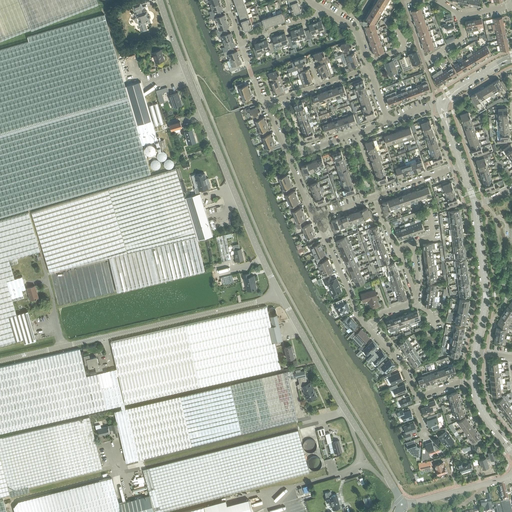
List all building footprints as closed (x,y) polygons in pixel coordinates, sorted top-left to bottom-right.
[(0,0),(0,40),(30,29),(31,31),(99,5),(96,0),(0,0)] [(379,27),(380,19),(379,18),(390,0),(376,0),(376,1),(375,0),(374,0),(373,4),(374,4),(370,11),(369,10),(363,20),(361,19),(359,20),(359,21),(359,23),(360,23),(362,23),(366,34),(368,33),(370,41),(369,41),(370,45),(372,45),(374,52),(373,52),(373,55),(386,50),(378,28),(379,27)] [(301,11),(298,1),(289,4),(293,14),(301,11)] [(137,18),(136,18),(135,19),(135,20),(135,22),(136,22),(137,23),(138,22),(139,26),(141,26),(142,31),(147,30),(146,24),(151,22),(147,10),(142,12),(141,10),(142,9),(140,3),(132,5),(135,12),(136,11),(137,14),(135,14),(137,18)] [(209,12),(211,16),(219,14),(218,11),(222,9),(220,3),(211,6),(212,11),(209,12)] [(436,47),(432,35),(434,35),(433,31),(431,32),(422,7),(414,10),(414,8),(409,10),(424,52),(426,51),(428,50),(429,54),(440,47),(440,46),(436,47)] [(275,12),(276,14),(279,23),(284,21),(280,10),(275,12)] [(150,173),(142,144),(125,86),(104,14),(27,37),(28,41),(0,49),(0,217),(4,216),(30,208),(150,173)] [(215,20),(217,24),(227,21),(225,15),(220,16),(219,14),(211,16),(212,21),(215,20)] [(244,31),(253,28),(249,17),(241,20),(244,31)] [(446,31),(455,28),(453,22),(452,22),(452,21),(453,21),(451,17),(445,19),(446,23),(441,25),(442,28),(445,27),(446,31)] [(215,30),(217,34),(225,32),(224,29),(229,27),(227,21),(217,24),(219,29),(215,30)] [(321,21),(315,23),(318,32),(322,31),(324,34),(328,32),(325,24),(322,25),(321,21)] [(310,30),(307,31),(310,39),(314,37),(313,34),(318,32),(315,23),(308,25),(310,30)] [(306,40),(310,39),(307,31),(304,32),(303,27),(297,29),(300,39),(304,37),(306,40)] [(292,36),(289,37),(292,45),(293,48),(298,47),(295,40),(300,39),(297,29),(290,31),(292,36)] [(222,38),(223,42),(233,39),(231,33),(226,34),(225,32),(217,34),(219,39),(222,38)] [(285,33),(279,35),(282,45),(286,43),(288,47),(292,45),(289,37),(286,38),(285,33)] [(274,42),(271,43),(274,51),(278,50),(277,47),(282,45),(279,35),(272,37),(274,42)] [(445,40),(447,43),(456,39),(454,35),(445,40)] [(222,48),(223,52),(231,50),(230,47),(235,45),(233,39),(223,42),(225,47),(222,48)] [(267,39),(261,42),(264,51),(268,50),(270,53),(274,51),(271,43),(268,44),(267,39)] [(343,52),(343,54),(347,53),(350,52),(353,50),(352,48),(353,48),(351,41),(340,45),(343,52)] [(259,53),(264,51),(261,42),(254,44),(256,49),(253,50),(256,58),(260,56),(259,53)] [(486,46),(481,49),(486,56),(491,53),(490,51),(488,49),(486,46)] [(481,49),(477,51),(481,59),(486,56),(481,49)] [(155,63),(164,60),(161,50),(152,53),(155,63)] [(228,56),(230,60),(239,57),(237,51),(232,52),(231,50),(223,52),(225,57),(228,56)] [(323,61),(328,59),(327,56),(325,57),(323,51),(312,55),(313,59),(314,58),(315,61),(318,60),(319,62),(323,61)] [(477,51),(472,54),(477,62),(481,59),(477,51)] [(343,63),(346,62),(356,59),(355,56),(352,57),(350,52),(347,53),(343,54),(341,55),(340,55),(343,63)] [(412,55),(409,56),(412,65),(420,63),(416,52),(412,53),(412,55)] [(472,54),(467,57),(472,65),(477,62),(472,54)] [(413,68),(412,65),(409,56),(398,60),(403,72),(413,68)] [(241,63),(239,57),(230,60),(227,61),(231,71),(236,69),(238,68),(237,65),(241,63)] [(294,61),(297,70),(300,69),(304,68),(303,65),(306,64),(305,62),(306,61),(305,57),(294,61)] [(394,65),(398,63),(395,57),(392,59),(392,61),(384,64),(388,75),(397,72),(394,65)] [(467,57),(463,60),(467,68),(472,65),(467,57)] [(317,66),(319,72),(329,68),(327,63),(329,62),(328,59),(323,61),(323,64),(317,66)] [(358,65),(356,59),(346,62),(348,68),(349,71),(353,70),(352,67),(358,65)] [(463,60),(458,63),(463,70),(467,68),(463,60)] [(458,73),(463,70),(458,63),(453,66),(458,73)] [(449,68),(447,69),(452,77),(457,74),(451,64),(448,66),(449,68)] [(332,77),(329,68),(319,72),(321,78),(328,75),(329,78),(332,77)] [(298,73),(300,78),(310,75),(308,69),(301,72),(300,69),(297,70),(298,73)] [(447,69),(443,72),(447,80),(452,77),(447,69)] [(273,79),(274,81),(281,79),(282,79),(281,75),(280,76),(278,70),(267,74),(268,78),(269,77),(270,80),(273,79)] [(443,83),(438,75),(437,72),(432,75),(433,78),(438,86),(443,83)] [(443,72),(438,75),(443,83),(447,80),(443,72)] [(310,75),(300,78),(297,80),(300,88),(306,86),(305,83),(312,81),(310,75)] [(271,82),(273,88),(283,85),(281,79),(274,81),(271,82)] [(499,79),(494,82),(499,90),(503,87),(505,90),(507,89),(502,81),(501,82),(499,79)] [(355,85),(356,88),(365,86),(363,80),(359,81),(359,80),(350,83),(351,86),(355,85)] [(154,141),(157,140),(152,120),(141,81),(125,86),(142,144),(154,141)] [(427,82),(422,84),(425,92),(430,90),(427,82)] [(494,82),(489,85),(494,92),(499,90),(494,82)] [(239,88),(241,93),(250,90),(249,87),(250,87),(249,84),(244,86),(243,83),(236,85),(237,88),(239,88)] [(422,84),(417,86),(420,94),(425,92),(422,84)] [(285,90),(283,85),(273,88),(275,94),(281,92),(282,94),(289,92),(288,89),(285,90)] [(343,85),(338,87),(341,96),(346,94),(343,85)] [(411,85),(406,87),(410,98),(415,96),(412,88),(411,85)] [(489,85),(485,88),(491,97),(495,95),(494,92),(489,85)] [(355,95),(358,94),(366,91),(365,86),(356,88),(353,89),(355,95)] [(417,86),(412,88),(415,96),(420,94),(417,86)] [(167,87),(156,91),(160,104),(163,103),(165,102),(162,93),(168,91),(167,87)] [(338,87),(333,89),(336,98),(336,100),(342,98),(341,96),(338,87)] [(405,100),(410,98),(406,87),(401,89),(401,91),(405,100)] [(480,90),(485,98),(486,100),(491,97),(485,88),(480,90)] [(333,89),(328,91),(331,99),(336,98),(333,89)] [(252,93),(250,90),(241,93),(243,99),(241,99),(242,103),(249,100),(248,97),(253,96),(252,93)] [(480,90),(475,93),(480,101),(485,98),(480,90)] [(328,91),(323,93),(326,101),(331,99),(328,91)] [(358,94),(360,99),(368,96),(366,91),(358,94)] [(396,91),(391,93),(395,104),(400,102),(396,93),(396,91)] [(400,102),(405,100),(401,91),(396,93),(400,102)] [(173,107),(182,104),(178,93),(169,95),(173,107)] [(323,93),(317,94),(320,103),(326,101),(323,93)] [(389,106),(395,104),(391,93),(385,95),(389,106)] [(476,104),(480,101),(475,93),(471,96),(472,99),(471,100),(476,108),(478,107),(476,104)] [(321,105),(320,103),(317,94),(312,96),(315,105),(318,104),(319,106),(321,105)] [(360,99),(361,104),(370,101),(368,96),(360,99)] [(294,104),(295,110),(304,107),(302,102),(305,101),(304,99),(296,102),(297,103),(294,104)] [(361,104),(363,109),(372,106),(370,101),(361,104)] [(250,111),(253,119),(259,116),(258,113),(261,112),(260,110),(261,109),(260,106),(251,110),(250,108),(246,110),(247,112),(250,111)] [(297,115),(306,112),(308,111),(306,106),(304,107),(295,110),(297,115)] [(363,109),(365,114),(374,111),(372,106),(363,109)] [(460,114),(462,120),(470,117),(468,112),(472,111),(471,109),(463,112),(463,113),(460,114)] [(375,116),(374,111),(365,114),(367,119),(364,120),(365,122),(373,119),(372,118),(375,116)] [(297,115),(299,120),(308,117),(306,112),(297,115)] [(342,115),(343,118),(346,126),(351,125),(348,116),(347,114),(342,115)] [(356,123),(354,118),(353,114),(348,116),(351,125),(356,123)] [(255,121),(257,126),(267,123),(266,119),(265,117),(260,119),(259,116),(253,119),(248,120),(249,123),(255,121)] [(299,120),(301,125),(309,122),(309,120),(311,119),(310,116),(308,117),(299,120)] [(332,119),(333,122),(336,130),(341,128),(338,120),(337,117),(332,119)] [(462,120),(463,125),(472,122),(470,117),(462,120)] [(343,118),(338,120),(341,128),(346,126),(343,118)] [(421,124),(423,129),(431,126),(429,120),(426,121),(425,120),(417,123),(417,125),(421,124)] [(331,132),(328,123),(327,121),(321,123),(322,125),(325,134),(331,132)] [(180,122),(170,125),(171,130),(172,130),(174,129),(175,133),(180,131),(179,128),(182,127),(181,127),(180,122)] [(301,125),(303,130),(311,127),(309,122),(301,125)] [(333,122),(328,123),(331,132),(336,130),(333,122)] [(463,125),(465,130),(474,127),(472,122),(463,125)] [(258,132),(259,135),(266,133),(265,130),(270,128),(269,125),(268,126),(267,123),(257,126),(260,132),(258,132)] [(423,129),(424,134),(433,131),(431,126),(423,129)] [(304,135),(313,132),(315,132),(313,127),(311,127),(303,130),(304,135)] [(410,127),(405,129),(409,141),(414,139),(410,127)] [(465,130),(467,135),(475,132),(474,127),(465,130)] [(192,129),(184,132),(188,144),(196,142),(192,129)] [(405,129),(399,131),(404,142),(409,141),(405,129)] [(399,131),(394,133),(398,144),(404,142),(399,131)] [(424,134),(426,139),(435,136),(433,131),(424,134)] [(315,137),(313,132),(304,135),(306,141),(310,139),(310,141),(320,138),(319,136),(315,137)] [(467,135),(469,140),(477,137),(475,132),(467,135)] [(262,138),(264,143),(274,139),(273,138),(274,138),(272,133),(267,135),(266,133),(259,135),(261,138),(262,138)] [(394,133),(389,134),(392,143),(393,145),(398,144),(394,133)] [(387,145),(392,143),(389,134),(384,136),(387,145)] [(509,141),(509,135),(500,136),(500,141),(497,141),(497,143),(506,143),(506,141),(509,141)] [(426,145),(428,144),(436,141),(435,136),(426,139),(424,140),(426,145)] [(365,143),(367,148),(375,145),(373,140),(376,139),(376,137),(368,140),(368,142),(365,143)] [(469,140),(470,145),(479,142),(477,137),(469,140)] [(275,142),(274,139),(264,143),(266,148),(265,149),(266,152),(273,149),(272,147),(277,145),(276,142),(275,142)] [(158,141),(157,140),(154,141),(155,143),(156,143),(158,151),(163,150),(160,141),(159,141),(158,141)] [(428,144),(430,149),(438,146),(436,141),(428,144)] [(470,145),(472,150),(481,147),(480,145),(482,144),(481,142),(479,142),(470,145)] [(157,150),(156,148),(156,147),(155,146),(153,145),(152,144),(150,144),(149,145),(148,145),(147,146),(146,148),(145,150),(145,152),(146,154),(147,155),(148,155),(150,156),(152,156),(153,155),(155,154),(156,153),(156,152),(156,151),(157,150)] [(368,153),(377,150),(379,149),(378,144),(375,145),(367,148),(368,153)] [(503,149),(506,153),(511,149),(511,146),(510,144),(507,146),(506,144),(499,149),(500,151),(503,149)] [(430,149),(432,154),(440,151),(438,146),(430,149)] [(481,147),(472,150),(474,156),(478,154),(478,156),(489,152),(489,150),(482,152),(481,147)] [(368,153),(370,158),(379,155),(377,150),(368,153)] [(169,156),(168,155),(168,154),(167,152),(165,151),(164,151),(163,151),(161,151),(159,152),(158,154),(158,156),(158,158),(159,160),(160,160),(161,161),(162,161),(163,162),(165,161),(167,160),(168,159),(168,158),(168,157),(169,156)] [(333,155),(334,160),(343,157),(341,151),(337,152),(337,151),(329,154),(330,156),(333,155)] [(432,154),(433,159),(442,156),(440,151),(432,154)] [(372,163),(380,161),(383,160),(381,155),(379,155),(370,158),(372,163)] [(476,160),(478,166),(486,163),(490,161),(487,155),(479,158),(479,159),(476,160)] [(444,162),(442,156),(433,159),(432,160),(433,165),(432,165),(432,167),(441,164),(440,163),(444,162)] [(325,166),(324,163),(321,157),(318,158),(318,159),(316,160),(321,171),(323,170),(322,167),(325,166)] [(335,162),(336,165),(346,161),(345,158),(343,159),(343,157),(334,160),(332,160),(333,163),(335,162)] [(420,157),(415,159),(419,170),(424,168),(420,157)] [(160,165),(160,164),(160,162),(159,162),(158,161),(157,160),(156,159),(154,159),(152,160),(151,161),(150,162),(149,162),(149,164),(149,165),(150,167),(151,168),(152,169),(153,170),(154,170),(156,170),(157,169),(158,169),(159,168),(159,167),(160,165)] [(415,159),(410,161),(414,172),(419,170),(415,159)] [(316,160),(311,162),(315,170),(316,173),(321,171),(316,160)] [(336,165),(338,170),(346,167),(345,164),(347,164),(346,161),(336,165)] [(372,163),(374,169),(382,166),(380,161),(372,163)] [(405,163),(409,174),(414,172),(410,161),(405,163)] [(310,173),(315,170),(311,162),(306,164),(310,173)] [(400,165),(401,167),(404,175),(409,174),(405,163),(403,163),(402,164),(401,164),(400,165)] [(478,166),(479,171),(488,168),(486,163),(478,166)] [(305,174),(310,173),(306,164),(301,166),(302,170),(301,170),(304,178),(306,177),(305,174)] [(374,169),(376,174),(384,171),(382,166),(374,169)] [(338,170),(340,175),(349,171),(348,168),(347,169),(346,167),(338,170)] [(398,177),(404,175),(401,167),(395,169),(398,177)] [(204,271),(197,240),(175,168),(31,212),(49,272),(109,257),(117,292),(204,271)] [(479,171),(481,176),(490,173),(488,168),(479,171)] [(340,175),(341,180),(350,177),(349,175),(350,174),(349,171),(340,175)] [(376,174),(377,179),(386,176),(384,171),(376,174)] [(195,180),(194,182),(195,184),(196,185),(197,184),(198,187),(194,188),(196,194),(200,193),(199,190),(211,187),(208,178),(206,178),(205,173),(195,176),(196,180),(195,180)] [(279,178),(281,184),(290,180),(289,176),(290,176),(289,174),(284,176),(283,173),(276,176),(277,179),(279,178)] [(481,176),(483,181),(491,178),(490,173),(481,176)] [(388,181),(386,176),(377,179),(379,184),(383,183),(383,184),(391,182),(391,180),(388,181)] [(341,180),(343,185),(352,182),(350,177),(341,180)] [(483,181),(485,186),(493,183),(491,178),(483,181)] [(282,190),(283,193),(289,190),(288,187),(293,185),(292,183),(290,180),(281,184),(283,189),(282,190)] [(310,185),(312,190),(320,187),(319,184),(321,183),(320,181),(310,185)] [(343,185),(345,190),(353,187),(352,182),(343,185)] [(442,191),(444,191),(453,188),(451,182),(448,183),(447,182),(438,185),(439,187),(441,187),(442,191)] [(495,188),(493,183),(485,186),(487,191),(490,190),(491,192),(499,189),(499,187),(495,188)] [(428,186),(423,188),(426,199),(432,197),(431,195),(428,186)] [(314,195),(322,192),(324,191),(323,189),(321,190),(320,187),(312,190),(314,195)] [(355,192),(353,187),(345,190),(342,191),(344,198),(352,195),(352,194),(355,192)] [(418,190),(421,199),(421,201),(426,199),(423,188),(418,190)] [(444,191),(446,196),(455,193),(453,188),(444,191)] [(285,195),(288,200),(297,196),(296,193),(295,191),(291,193),(289,190),(283,193),(284,195),(285,195)] [(418,190),(413,192),(417,204),(418,203),(417,200),(421,199),(418,190)] [(314,195),(316,200),(324,197),(322,192),(314,195)] [(413,192),(407,194),(411,202),(414,201),(415,204),(417,204),(413,192)] [(201,193),(185,197),(198,240),(213,236),(201,193)] [(446,196),(448,201),(456,198),(455,193),(446,196)] [(407,194),(402,196),(407,207),(406,205),(411,204),(411,202),(407,194)] [(289,206),(290,209),(296,206),(295,204),(300,202),(299,199),(299,200),(297,196),(288,200),(290,206),(289,206)] [(402,196),(397,197),(400,206),(404,205),(405,208),(407,207),(402,196)] [(326,202),(324,197),(316,200),(318,205),(321,204),(322,206),(330,202),(329,200),(326,202)] [(397,197),(392,199),(396,211),(398,210),(397,207),(400,206),(397,197)] [(458,203),(456,198),(448,201),(450,206),(446,207),(447,209),(456,206),(455,204),(458,203)] [(392,199),(387,201),(390,209),(394,208),(395,212),(396,211),(392,199)] [(386,211),(390,209),(387,201),(382,203),(383,206),(381,207),(385,216),(388,215),(386,211)] [(293,217),(293,218),(304,213),(303,210),(302,207),(297,209),(296,206),(290,209),(291,212),(292,212),(294,217),(293,217)] [(367,208),(362,210),(365,218),(366,221),(373,219),(370,211),(369,211),(367,208)] [(359,209),(356,210),(361,223),(363,223),(362,219),(365,218),(362,210),(359,211),(359,209)] [(359,224),(361,223),(356,210),(354,211),(354,212),(352,213),(355,222),(358,221),(359,224)] [(30,212),(0,220),(0,344),(23,338),(25,345),(37,341),(29,312),(17,315),(13,301),(25,298),(23,290),(27,289),(23,277),(15,279),(11,265),(19,263),(18,258),(41,252),(30,212)] [(296,224),(296,226),(303,223),(302,221),(307,218),(306,216),(305,216),(304,213),(293,218),(296,224)] [(349,213),(346,214),(351,227),(352,226),(351,223),(355,222),(352,213),(349,214),(349,213)] [(344,216),(341,217),(344,225),(348,224),(349,227),(351,227),(346,214),(344,215),(344,216)] [(341,217),(336,219),(339,227),(340,229),(345,228),(344,225),(341,217)] [(335,229),(339,227),(336,219),(331,220),(332,224),(331,224),(334,233),(337,232),(335,229)] [(409,222),(410,222),(413,233),(418,231),(415,223),(415,220),(409,222)] [(421,221),(415,223),(418,231),(424,229),(421,221)] [(405,224),(405,225),(408,235),(413,233),(410,222),(405,224)] [(304,226),(303,223),(296,226),(298,229),(302,227),(304,232),(314,229),(312,225),(313,225),(312,223),(304,226)] [(403,227),(400,228),(403,237),(408,235),(405,225),(402,225),(403,227)] [(369,229),(371,234),(379,231),(377,226),(369,229)] [(398,238),(403,237),(400,228),(395,230),(398,238)] [(315,232),(314,229),(304,232),(303,233),(306,241),(313,239),(312,236),(317,234),(316,232),(315,232)] [(370,240),(372,239),(381,236),(379,231),(371,234),(368,235),(370,240)] [(225,235),(216,237),(221,261),(231,259),(226,238),(225,235)] [(336,241),(339,246),(349,241),(347,236),(345,237),(336,241)] [(372,239),(374,244),(383,241),(381,236),(372,239)] [(339,246),(341,251),(351,246),(352,246),(349,241),(339,246)] [(374,244),(376,249),(385,246),(383,241),(374,244)] [(310,247),(313,252),(322,248),(321,246),(322,245),(320,242),(316,244),(314,242),(307,245),(309,248),(310,247)] [(236,261),(243,259),(241,248),(239,249),(238,244),(233,245),(234,250),(233,250),(236,261)] [(341,251),(343,256),(353,251),(351,246),(341,251)] [(376,249),(378,254),(386,251),(385,246),(376,249)] [(313,259),(315,261),(322,258),(321,255),(325,253),(324,250),(323,250),(322,248),(313,252),(315,257),(313,258),(313,259)] [(345,261),(354,257),(356,256),(353,251),(343,256),(345,261)] [(375,255),(377,260),(388,256),(386,251),(378,254),(375,255)] [(390,262),(388,256),(377,260),(379,266),(390,262)] [(345,261),(348,266),(356,262),(354,257),(345,261)] [(317,264),(320,269),(330,264),(328,259),(323,261),(322,258),(315,261),(316,264),(317,264)] [(350,271),(358,267),(360,266),(358,261),(356,262),(348,266),(350,271)] [(383,266),(385,271),(396,267),(394,262),(386,265),(383,266)] [(24,275),(31,273),(28,264),(21,266),(24,275)] [(333,270),(330,264),(320,269),(322,274),(321,275),(322,278),(330,274),(329,271),(333,270)] [(350,271),(352,275),(360,272),(358,267),(350,271)] [(387,276),(389,275),(398,272),(396,267),(385,271),(387,276)] [(352,275),(354,280),(362,277),(360,272),(352,275)] [(389,275),(391,280),(400,277),(398,272),(389,275)] [(247,291),(256,289),(255,284),(253,276),(250,276),(249,273),(241,275),(242,278),(244,278),(247,291)] [(224,277),(226,284),(234,282),(232,275),(224,277)] [(336,293),(341,291),(339,286),(338,286),(334,279),(332,281),(330,276),(323,279),(325,285),(328,284),(332,293),(331,293),(333,298),(337,296),(336,293)] [(365,282),(362,277),(354,280),(357,285),(365,282)] [(388,281),(390,286),(402,282),(400,277),(391,280),(388,281)] [(392,292),(392,291),(403,288),(402,282),(390,286),(392,292)] [(37,298),(39,297),(35,286),(27,288),(31,300),(36,298),(36,299),(37,299),(37,298)] [(394,297),(397,296),(405,293),(403,288),(392,291),(394,297)] [(371,309),(379,306),(376,295),(375,290),(361,294),(363,302),(369,301),(371,309)] [(407,298),(405,293),(397,296),(398,301),(407,298)] [(347,310),(350,309),(347,303),(344,304),(342,299),(336,302),(338,307),(335,308),(338,314),(341,313),(342,315),(348,313),(347,310)] [(460,299),(459,305),(469,307),(470,300),(460,299)] [(281,368),(275,342),(272,343),(268,327),(271,326),(266,306),(111,342),(125,403),(281,368)] [(417,311),(412,312),(416,323),(421,321),(420,318),(421,318),(420,315),(419,315),(417,311)] [(412,312),(407,314),(410,323),(411,325),(416,323),(412,312)] [(500,319),(498,322),(508,326),(511,321),(510,320),(511,317),(504,312),(500,317),(502,318),(500,320),(500,319)] [(407,314),(402,316),(405,324),(410,323),(407,314)] [(272,326),(271,326),(268,327),(272,343),(275,342),(283,340),(277,315),(270,317),(272,326)] [(351,331),(356,326),(357,325),(351,319),(350,319),(348,316),(342,322),(348,328),(348,329),(350,331),(351,331)] [(402,316),(397,318),(400,326),(400,329),(406,327),(405,324),(402,316)] [(397,318),(392,320),(395,328),(400,326),(397,318)] [(394,328),(395,328),(392,320),(386,321),(388,326),(387,326),(388,329),(389,329),(390,332),(395,330),(394,328)] [(507,332),(508,326),(498,322),(497,325),(498,325),(498,327),(496,327),(495,333),(505,335),(505,332),(507,332)] [(455,326),(454,332),(464,334),(465,327),(455,326)] [(355,330),(349,336),(352,338),(353,337),(361,346),(363,344),(369,338),(361,329),(357,332),(356,331),(355,330)] [(504,338),(505,335),(495,333),(494,340),(496,340),(495,343),(505,345),(506,339),(504,338)] [(398,344),(401,349),(409,344),(405,339),(398,344)] [(363,350),(367,354),(365,357),(367,360),(375,353),(373,350),(377,347),(372,341),(372,342),(363,350)] [(404,353),(412,348),(413,347),(410,343),(409,344),(401,349),(404,353)] [(292,345),(285,347),(287,359),(294,357),(292,345)] [(404,353),(407,358),(415,353),(412,348),(404,353)] [(79,349),(0,367),(0,433),(4,432),(106,408),(98,373),(86,375),(83,364),(79,349)] [(375,353),(367,360),(370,363),(371,362),(375,367),(377,365),(377,364),(386,356),(386,357),(386,356),(381,351),(377,355),(375,353)] [(407,358),(410,362),(419,356),(416,352),(415,353),(407,358)] [(89,355),(83,356),(85,364),(87,363),(88,367),(93,366),(95,372),(101,370),(100,364),(98,365),(96,357),(90,358),(89,355)] [(422,361),(419,356),(410,362),(413,367),(422,361)] [(386,373),(395,365),(389,360),(385,364),(383,362),(377,367),(379,369),(381,368),(386,373)] [(453,363),(447,365),(451,375),(456,374),(453,363)] [(442,367),(443,369),(446,377),(451,375),(447,365),(442,367)] [(116,368),(98,373),(106,408),(124,404),(116,368)] [(437,368),(432,370),(436,381),(441,379),(438,371),(437,368)] [(443,369),(438,371),(441,379),(446,377),(443,369)] [(294,378),(292,370),(123,409),(123,408),(114,410),(119,432),(126,463),(135,460),(245,432),(297,419),(287,379),(294,378)] [(308,400),(316,396),(311,388),(313,387),(310,382),(305,384),(304,381),(306,380),(304,370),(294,372),(295,378),(298,377),(299,383),(297,384),(298,388),(302,385),(305,390),(304,391),(308,400)] [(427,372),(428,374),(431,383),(436,381),(432,370),(427,372)] [(392,384),(402,380),(399,372),(391,376),(390,373),(383,377),(384,379),(389,377),(392,384)] [(422,374),(423,376),(426,384),(431,383),(428,374),(427,372),(422,374)] [(420,386),(426,384),(423,376),(417,378),(420,386)] [(393,397),(396,396),(407,391),(404,384),(398,387),(397,385),(389,388),(393,397)] [(498,395),(499,398),(502,396),(501,395),(500,389),(492,390),(492,396),(498,395)] [(448,395),(450,400),(460,397),(459,393),(457,393),(457,392),(448,395)] [(395,398),(396,401),(399,407),(401,406),(402,406),(412,402),(409,396),(404,398),(402,395),(395,398)] [(495,403),(499,407),(506,402),(502,396),(499,398),(500,399),(495,403)] [(450,400),(452,406),(461,403),(460,402),(462,401),(460,397),(450,400)] [(430,406),(422,409),(424,416),(434,412),(432,408),(436,406),(434,400),(428,402),(430,406)] [(499,407),(502,412),(509,406),(506,402),(499,407)] [(452,406),(454,412),(464,408),(463,404),(461,405),(461,403),(452,406)] [(502,412),(505,416),(511,410),(511,408),(511,407),(511,406),(511,405),(509,406),(502,412)] [(466,412),(464,408),(454,412),(456,418),(464,415),(464,413),(466,412)] [(404,421),(413,418),(411,411),(404,413),(402,410),(396,412),(399,418),(402,417),(404,421)] [(441,416),(437,417),(438,417),(437,413),(427,417),(428,420),(426,421),(428,425),(431,424),(433,429),(440,427),(438,422),(439,421),(442,419),(441,416)] [(89,417),(24,432),(0,437),(0,497),(10,495),(10,496),(29,491),(28,487),(61,479),(102,468),(93,432),(89,417)] [(458,422),(461,427),(470,421),(468,417),(466,418),(465,417),(458,422)] [(461,427),(465,432),(472,427),(472,425),(473,424),(470,421),(461,427)] [(409,433),(416,430),(414,423),(404,427),(406,433),(404,433),(406,439),(412,437),(410,434),(409,433)] [(110,433),(109,432),(109,431),(112,430),(113,433),(118,431),(116,424),(111,425),(100,428),(100,424),(94,426),(95,429),(96,429),(98,436),(110,433)] [(454,441),(448,432),(447,430),(446,427),(436,430),(436,431),(437,430),(439,434),(440,435),(438,436),(444,443),(445,442),(448,445),(454,441)] [(465,432),(468,437),(477,431),(475,427),(473,428),(472,427),(465,432)] [(143,470),(149,495),(153,511),(163,511),(309,472),(298,430),(236,446),(143,470)] [(480,434),(477,431),(468,437),(472,442),(480,437),(478,435),(480,434)] [(420,447),(418,446),(417,446),(417,445),(416,443),(415,443),(414,440),(406,442),(407,446),(408,450),(410,449),(410,451),(411,452),(411,453),(412,453),(413,454),(413,453),(414,454),(416,454),(416,456),(420,456),(420,447)] [(338,441),(328,444),(331,453),(334,452),(335,452),(341,451),(338,441)] [(441,451),(434,444),(434,445),(433,446),(432,442),(425,444),(427,448),(425,448),(425,453),(422,453),(421,460),(430,457),(429,453),(439,449),(441,451)] [(491,461),(497,459),(494,451),(488,453),(490,456),(479,460),(483,469),(489,466),(486,461),(491,459),(491,461)] [(308,461),(310,471),(324,468),(322,458),(308,461)] [(472,466),(474,465),(472,460),(461,463),(458,465),(459,468),(461,472),(472,467),(472,466)] [(419,470),(431,467),(430,461),(418,463),(419,470)] [(438,475),(446,472),(442,462),(434,465),(438,475)] [(120,511),(118,503),(111,477),(97,481),(18,501),(13,507),(14,511),(120,511)] [(502,501),(508,500),(505,486),(499,487),(502,501)] [(331,492),(325,493),(326,497),(325,497),(327,503),(331,502),(333,509),(340,508),(337,494),(332,496),(331,492)] [(153,511),(149,495),(118,503),(120,511),(153,511)] [(488,502),(480,504),(482,509),(482,511),(491,511),(492,511),(490,503),(492,503),(490,495),(486,495),(488,502)] [(372,505),(369,496),(363,499),(366,507),(372,505)] [(0,500),(0,511),(205,511),(204,506),(182,511),(5,511),(3,502),(3,500),(0,500)] [(226,501),(204,506),(205,511),(251,511),(249,500),(227,505),(226,501)] [(511,511),(508,501),(495,504),(496,509),(497,511),(511,511)]
